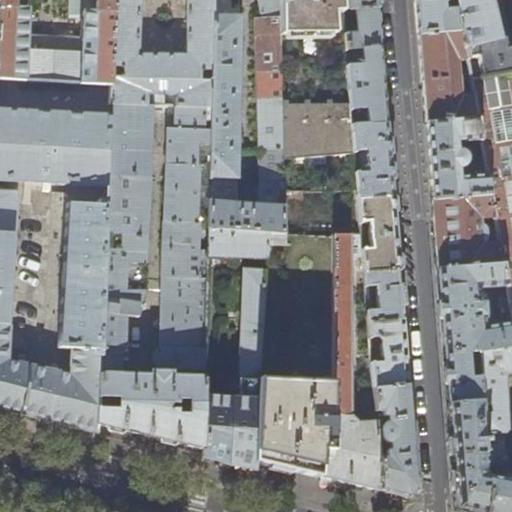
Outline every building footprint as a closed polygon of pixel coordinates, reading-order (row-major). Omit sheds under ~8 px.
[(0,0),(0,79),(110,85),(111,77),(111,67),(113,0),(0,0)] [(110,103),(118,104),(151,105),(161,105),(167,105),(173,105),(209,106),(210,79),(199,79),(200,69),(210,69),(211,0),(113,0),(111,67),(119,67),(119,77),(111,77),(110,85),(110,103)] [(211,0),(210,69),(210,79),(209,106),(207,228),(267,232),(282,233),(281,159),(277,0),(211,0)] [(277,0),(281,159),(353,154),(351,126),(345,51),(342,10),(340,0),(277,0)] [(345,0),(346,10),(342,10),(345,51),(380,48),(375,0),(345,0)] [(415,0),(418,35),(461,31),(458,10),(443,12),(442,5),(445,4),(447,2),(448,0),(415,0)] [(511,0),(455,0),(458,10),(461,31),(467,60),(467,62),(476,60),(481,81),(511,73),(511,0)] [(467,60),(461,31),(418,35),(422,80),(425,124),(477,119),(473,96),(458,98),(459,95),(460,92),(460,76),(458,76),(457,61),(467,60)] [(380,48),(345,51),(351,126),(386,123),(383,86),(380,48)] [(511,73),(481,81),(471,84),(473,96),(477,119),(481,141),(487,176),(491,196),(495,218),(499,244),(503,266),(507,289),(509,297),(511,296),(511,73)] [(145,292),(151,105),(118,104),(118,114),(109,114),(109,116),(107,185),(106,200),(105,233),(114,234),(114,250),(104,249),(97,426),(140,436),(201,450),(203,398),(206,255),(207,228),(209,106),(173,105),(173,121),(173,127),(166,127),(156,347),(151,353),(151,361),(133,360),(133,370),(120,370),(120,348),(123,349),(124,330),(122,329),(122,316),(138,318),(138,304),(145,292)] [(107,185),(109,116),(0,110),(0,180),(40,182),(47,182),(107,185)] [(481,141),(477,119),(425,124),(428,155),(431,201),(491,196),(487,176),(458,178),(457,170),(460,169),(463,167),(465,164),(466,161),(465,157),(463,155),(459,153),(456,153),(455,144),(481,141)] [(386,123),(351,126),(353,154),(357,200),(392,196),(388,155),(386,123)] [(15,194),(0,192),(0,408),(30,416),(97,433),(97,426),(104,249),(105,233),(106,200),(94,200),(94,204),(64,203),(56,349),(70,350),(69,370),(69,376),(5,362),(15,194)] [(392,196),(357,200),(359,223),(368,222),(369,228),(367,228),(369,243),(370,242),(370,249),(362,250),(364,274),(398,271),(395,233),(392,196)] [(495,218),(491,196),(431,201),(434,234),(437,270),(503,266),(499,244),(484,245),(483,227),(480,224),(480,219),(495,218)] [(267,232),(207,228),(206,255),(265,258),(267,232)] [(282,234),(282,233),(267,232),(265,258),(264,269),(254,463),(279,468),(318,477),(320,454),(332,456),(333,235),(282,234)] [(375,430),(374,411),(372,389),(361,390),(362,423),(356,423),(348,416),(349,234),(333,235),(332,456),(320,454),(318,477),(340,483),(380,492),(375,430)] [(507,289),(503,266),(437,270),(442,334),(448,405),(479,403),(477,354),(511,348),(511,323),(485,328),(484,299),(479,296),(479,291),(507,289)] [(237,401),(203,398),(201,450),(201,459),(226,465),(253,472),(254,463),(264,269),(242,269),(236,383),(238,383),(237,401)] [(398,271),(364,274),(368,324),(402,321),(400,294),(398,271)] [(501,317),(511,315),(511,314),(510,305),(509,299),(498,301),(501,317)] [(402,321),(368,324),(372,388),(407,387),(404,348),(402,321)] [(502,376),(511,374),(511,348),(477,354),(479,403),(482,454),(480,454),(481,476),(482,476),(484,502),(482,511),(511,511),(511,477),(503,477),(502,435),(505,430),(502,376)] [(407,387),(372,388),(372,389),(374,411),(382,410),(381,411),(381,412),(381,414),(382,416),(383,417),(385,418),(386,418),(386,424),(384,424),(382,425),(381,426),(380,428),(379,429),(379,430),(375,430),(380,492),(389,494),(408,499),(415,490),(407,387)] [(451,442),(457,509),(460,511),(482,511),(484,502),(482,476),(481,476),(480,454),(482,454),(479,403),(448,405),(451,442)]
